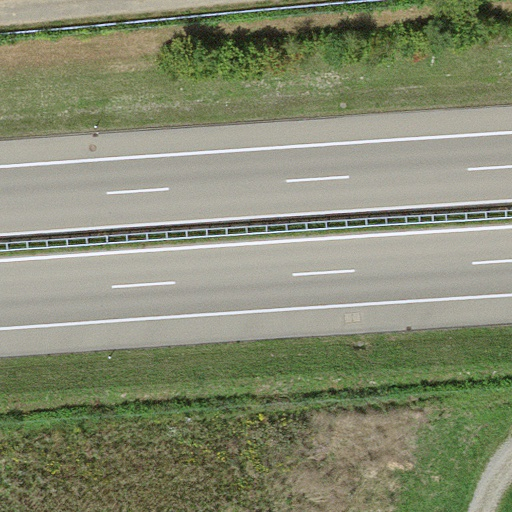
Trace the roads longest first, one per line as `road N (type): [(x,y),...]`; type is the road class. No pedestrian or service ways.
road 1 (motorway): [(0,296),(511,260)]
road 2 (motorway): [(511,168),(0,202)]
road 3 (track): [(0,17),(203,0)]
